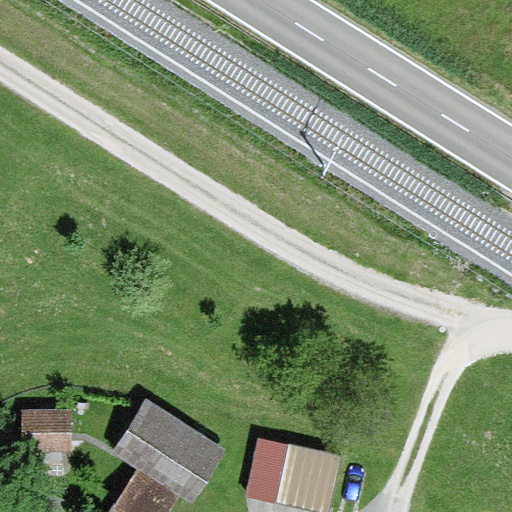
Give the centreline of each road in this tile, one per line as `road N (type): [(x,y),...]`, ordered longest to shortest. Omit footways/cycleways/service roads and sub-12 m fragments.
road 1 (track): [(485,328),(310,258),(0,61)]
road 2 (secondary): [(511,152),(267,0)]
